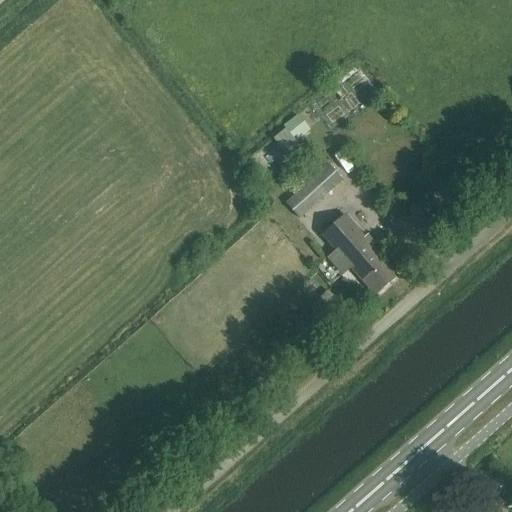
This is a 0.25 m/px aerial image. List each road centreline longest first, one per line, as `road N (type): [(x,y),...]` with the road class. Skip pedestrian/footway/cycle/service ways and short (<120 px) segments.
road 1 (unclassified): [(166,511),(511,208)]
road 2 (primary): [(350,511),(511,370)]
